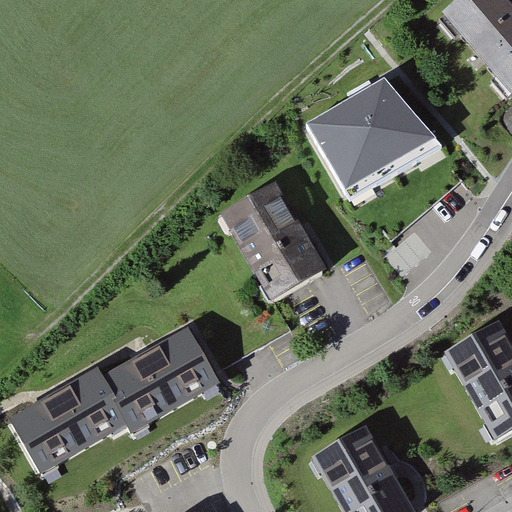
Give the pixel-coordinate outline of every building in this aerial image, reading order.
[(508,107),(511,104),(511,10),(503,0),(467,0),(438,25),(456,45),(461,40),(498,83),(492,89),(508,107)] [(311,132),(353,204),(437,154),(383,88),(311,132)] [(219,222),(269,312),(326,280),(276,190),(219,222)] [(495,451),(511,441),(511,356),(497,330),(443,361),(495,451)] [(220,391),(191,338),(103,388),(97,379),(7,428),(42,483),(126,436),(131,443),(202,403),(205,407),(218,399),(216,395),(220,391)] [(338,511),(410,511),(394,484),(399,481),(392,468),(387,471),(366,435),(312,466),(338,511)]
